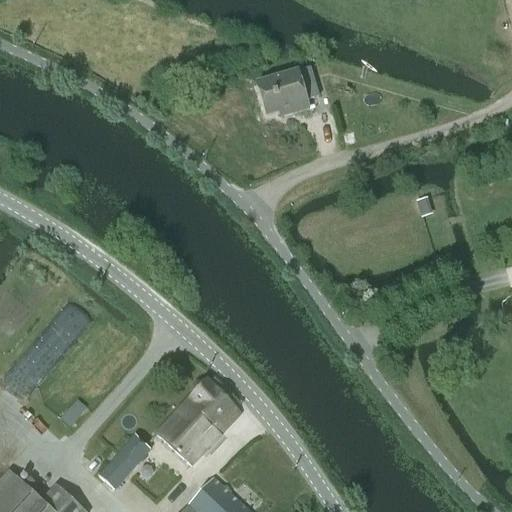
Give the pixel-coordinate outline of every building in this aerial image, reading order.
[(310,70),(257,86),(257,88),(267,120),(292,113),(293,117),(309,113),(306,104),(319,100),(310,72),(310,70)] [(220,438),(239,417),(207,384),(157,436),(190,468),(220,438)] [(99,480),(113,493),(150,452),(136,439),(99,480)] [(0,511),(80,511),(55,489),(40,505),(8,475),(0,483),(0,511)] [(245,511),(213,482),(184,511),(245,511)]
